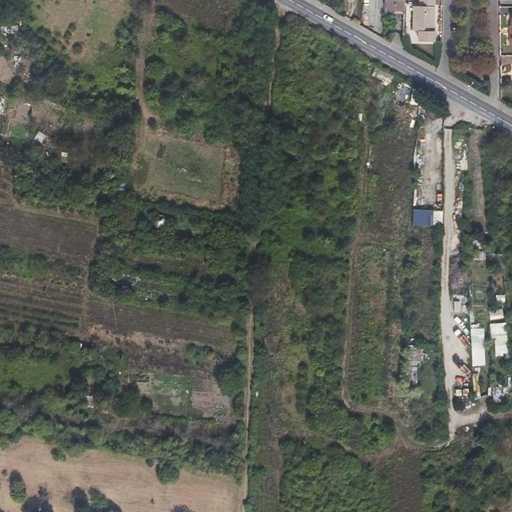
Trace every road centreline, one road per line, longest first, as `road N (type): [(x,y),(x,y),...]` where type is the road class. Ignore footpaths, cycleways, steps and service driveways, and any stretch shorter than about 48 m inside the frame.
road 1 (track): [(242,511),(279,0)]
road 2 (unknown): [(463,100),(451,136),(449,371),(457,407),(481,413)]
road 3 (secondary): [(439,86),(288,0)]
